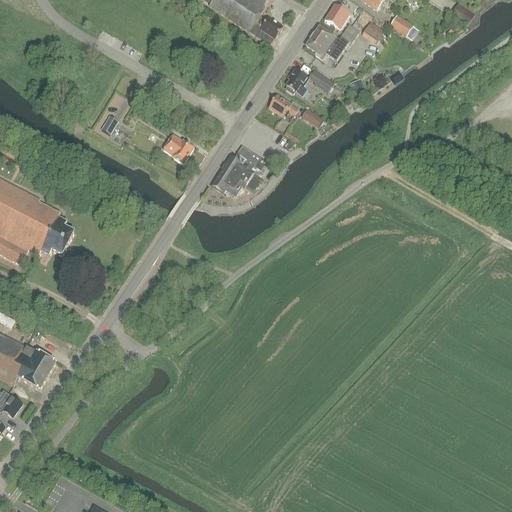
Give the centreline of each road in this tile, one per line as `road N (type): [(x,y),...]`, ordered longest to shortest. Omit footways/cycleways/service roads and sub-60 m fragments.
road 1 (secondary): [(6,471),(240,126)]
road 2 (unclassified): [(240,126),(62,25),(41,0)]
road 3 (secondary): [(240,126),(326,0)]
